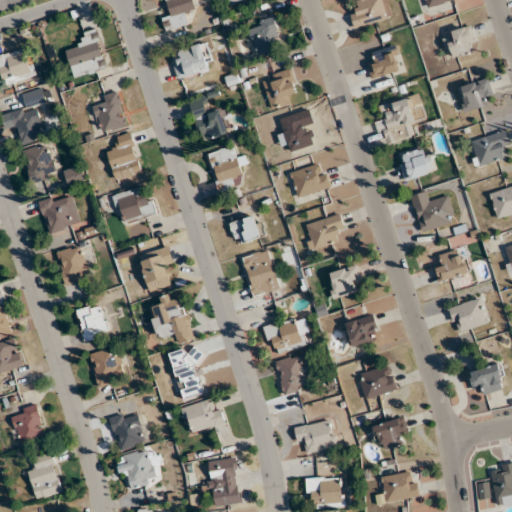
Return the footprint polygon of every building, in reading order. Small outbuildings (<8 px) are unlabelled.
[(196,10),(193,0),(166,0),(170,16),(163,18),(166,30),(190,24),(187,12),(196,10)] [(355,29),(393,17),(387,0),(356,0),(360,9),(350,12),(355,29)] [(425,0),(427,8),(458,0),(425,0)] [(262,56),(276,47),(271,41),(283,33),(270,15),(246,31),(262,56)] [(453,38),(445,41),(450,59),(478,50),(470,25),(451,31),(453,38)] [(66,50),(74,77),(109,67),(98,29),(80,34),(84,44),(66,50)] [(174,62),(177,77),(213,67),(206,42),(179,49),(182,60),(174,62)] [(375,59),(367,62),(372,79),(403,70),(396,44),(373,51),(375,59)] [(0,56),(0,82),(1,86),(36,75),(27,48),(0,56)] [(262,78),(270,107),(298,100),(290,70),(262,78)] [(484,97),(493,94),(488,78),(458,87),(465,111),(487,105),(484,97)] [(97,95),(97,129),(122,129),(122,95),(97,95)] [(189,102),(203,141),(228,133),(220,109),(212,112),(207,96),(189,102)] [(423,105),(413,107),(410,97),(378,106),(388,144),(417,136),(414,126),(427,122),(423,105)] [(11,112),(19,143),(46,136),(39,105),(11,112)] [(287,154),(315,148),(306,109),(286,113),(289,125),(281,126),(287,154)] [(502,149),(511,146),(505,130),(468,142),(476,167),(504,157),(502,149)] [(143,172),(131,132),(113,137),(117,148),(108,151),(115,179),(143,172)] [(23,151),(32,182),(57,175),(48,143),(23,151)] [(234,177),(243,174),(233,146),(207,155),(220,191),(237,185),(234,177)] [(436,172),(430,147),(399,155),(405,180),(436,172)] [(291,172),(298,197),(331,188),(324,163),(291,172)] [(68,185),(86,180),(82,165),(64,170),(68,185)] [(511,186),(490,193),(498,219),(511,214),(511,186)] [(113,195),(122,223),(156,212),(150,194),(143,196),(141,187),(113,195)] [(411,195),(421,231),(455,222),(448,195),(430,200),(428,190),(411,195)] [(81,222),(71,191),(39,201),(49,233),(81,222)] [(339,238),(337,233),(346,230),(340,213),(305,225),(313,247),(339,238)] [(265,236),(257,214),(230,224),(238,246),(265,236)] [(511,271),(511,244),(502,247),(509,273),(511,271)] [(57,251),(65,284),(91,278),(83,245),(57,251)] [(149,292),(172,285),(166,265),(174,263),(169,246),(138,256),(149,292)] [(442,263),(435,265),(439,281),(471,272),(464,248),(439,255),(442,263)] [(281,289),(269,249),(242,257),(254,297),(281,289)] [(361,282),(358,266),(328,271),(333,297),(356,293),(354,283),(361,282)] [(2,288),(0,288),(0,333),(13,330),(2,288)] [(179,290),(159,297),(161,304),(149,308),(159,339),(176,334),(179,343),(196,338),(179,290)] [(488,323),(480,298),(449,308),(457,332),(488,323)] [(76,311),(86,340),(109,333),(99,303),(76,311)] [(347,321),(352,345),(380,339),(374,315),(347,321)] [(305,316),(265,326),(272,354),(312,344),(305,316)] [(0,372),(23,365),(15,338),(0,342),(0,372)] [(169,353),(183,399),(205,392),(196,363),(204,361),(199,345),(169,353)] [(90,354),(99,386),(124,378),(114,347),(90,354)] [(284,393),(314,386),(306,353),(275,361),(284,393)] [(482,386),(485,394),(507,386),(499,362),(468,372),(474,389),(482,386)] [(396,390),(389,365),(359,373),(366,398),(396,390)] [(182,407),(189,433),(224,424),(217,397),(182,407)] [(21,445),(46,437),(36,405),(11,413),(21,445)] [(110,418),(120,450),(146,442),(136,410),(110,418)] [(408,432),(403,416),(372,427),(381,451),(400,444),(398,436),(408,432)] [(296,426),(300,452),(336,447),(332,421),(296,426)] [(160,456),(150,458),(149,450),(119,456),(124,488),(157,482),(155,466),(161,465),(160,456)] [(36,499),(62,493),(52,452),(34,457),(37,468),(29,469),(36,499)] [(237,458),(209,461),(213,506),(241,504),(237,458)] [(511,463),(491,466),(496,506),(511,503),(511,463)] [(376,494),(377,503),(419,497),(416,471),(383,476),(385,493),(376,494)] [(341,478),(307,478),(308,505),(342,505),(341,478)] [(492,496),(488,482),(477,484),(482,499),(492,496)]
